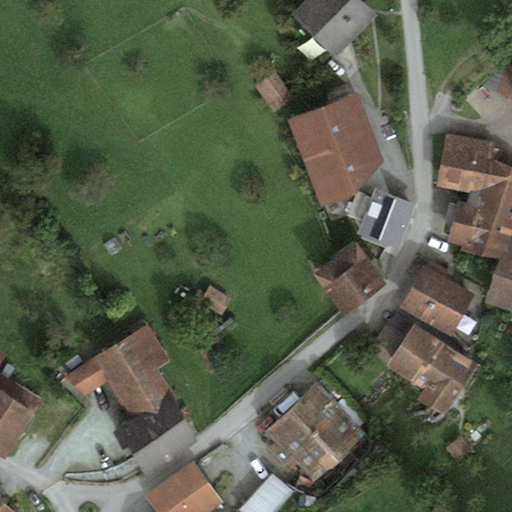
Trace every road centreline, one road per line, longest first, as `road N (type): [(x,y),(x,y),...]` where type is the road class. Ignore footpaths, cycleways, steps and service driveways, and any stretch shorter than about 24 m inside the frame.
road 1 (residential): [(117,511),(364,314),(410,254),(428,191),(408,0)]
road 2 (track): [(511,48),(478,53),(455,72),(423,145)]
